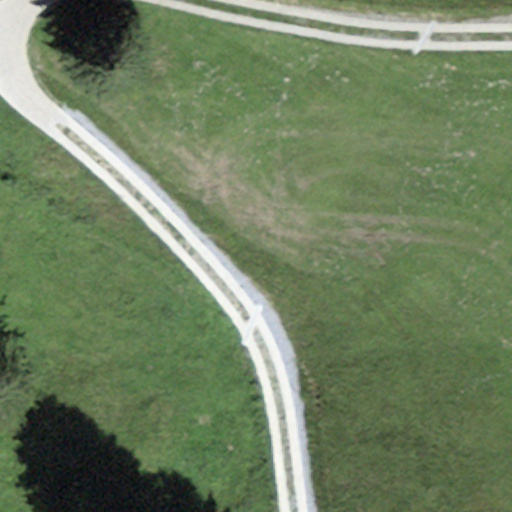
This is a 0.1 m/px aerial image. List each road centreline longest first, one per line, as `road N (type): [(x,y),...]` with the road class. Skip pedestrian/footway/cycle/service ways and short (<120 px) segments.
road 1 (track): [(294,511),(272,373),(250,325),(152,208),(10,77),(3,47),(12,20),(34,0)]
road 2 (track): [(184,0),(349,31),(511,36)]
